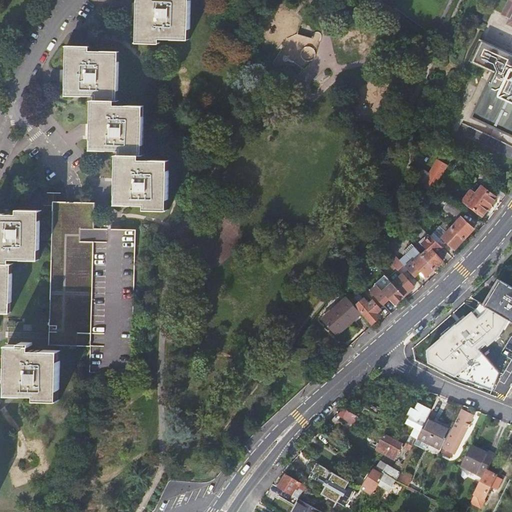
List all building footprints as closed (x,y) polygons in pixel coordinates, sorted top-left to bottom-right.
[(140,0),(140,42),(162,43),(162,38),(190,38),(190,0),(140,0)] [(511,136),(511,53),(475,37),(465,59),(488,70),(467,115),(511,136)] [(116,101),(119,101),(120,52),(92,51),(92,47),(70,46),(69,95),(98,96),(97,100),(96,100),(94,149),(122,150),(122,155),(120,154),(118,203),(147,204),(146,208),(168,209),(170,161),(141,160),(141,155),(143,155),(145,106),(116,105),(116,101)] [(437,160),(422,185),(430,190),(445,165),(437,160)] [(466,201),(482,214),(496,196),(482,186),(476,193),(473,191),(466,201)] [(90,372),(103,373),(132,373),(133,338),(134,306),(136,230),(108,229),(108,222),(101,222),(101,228),(95,228),(96,203),(55,201),(55,193),(43,192),(43,204),(54,205),(50,345),(91,346),(90,372)] [(456,215),(460,209),(449,202),(446,208),(456,215)] [(0,312),(9,313),(11,260),(38,261),(40,211),(20,210),(20,217),(0,215),(0,312)] [(461,216),(452,226),(464,238),(473,228),(461,216)] [(464,238),(452,226),(442,236),(455,248),(464,238)] [(429,248),(428,249),(422,255),(434,269),(443,261),(435,253),(441,246),(430,235),(423,243),(426,248),(428,247),(429,248)] [(434,269),(422,255),(411,244),(403,251),(407,255),(401,261),(415,276),(420,270),(426,276),(434,269)] [(490,255),(502,265),(511,256),(499,245),(490,255)] [(398,269),(404,264),(401,261),(394,254),(389,259),(398,269)] [(392,283),(404,295),(414,286),(403,273),(392,283)] [(395,303),(404,295),(392,283),(385,275),(369,289),(383,304),(390,297),(395,303)] [(511,286),(501,280),(486,306),(511,321),(511,286)] [(356,306),(360,311),(362,310),(372,322),(380,316),(376,312),(380,309),(378,306),(381,303),(369,289),(369,288),(365,292),(373,301),(369,304),(364,298),(356,306)] [(349,298),(356,306),(364,298),(358,291),(349,298)] [(349,298),(347,297),(322,318),(336,334),(361,312),(360,311),(356,306),(349,298)] [(489,330),(490,330),(492,327),(499,331),(506,321),(480,305),(471,319),(478,324),(480,325),(489,330)] [(480,325),(478,324),(476,328),(487,334),(489,330),(480,325)] [(460,364),(476,337),(462,328),(457,337),(459,338),(448,356),(460,364)] [(9,343),(8,393),(37,394),(37,399),(60,400),(61,348),(31,348),(31,343),(9,343)] [(497,361),(489,374),(502,383),(510,369),(497,361)] [(366,403),(361,411),(383,423),(388,415),(366,403)] [(427,419),(431,410),(419,404),(416,412),(412,410),(409,416),(413,417),(410,424),(421,429),(427,419)] [(463,411),(462,410),(443,448),(455,454),(474,416),(466,413),(467,410),(464,409),(463,411)] [(355,424),(359,417),(348,411),(344,418),(355,424)] [(441,449),(450,431),(427,419),(418,438),(441,449)] [(405,442),(404,445),(385,435),(380,444),(377,449),(384,453),(396,459),(403,446),(411,450),(413,446),(405,442)] [(413,446),(415,442),(407,438),(405,442),(413,446)] [(487,472),(495,455),(488,452),(486,455),(471,448),(462,466),(484,477),(487,472)] [(400,473),(403,466),(396,463),(395,466),(392,465),(391,467),(389,466),(390,464),(386,462),(382,471),(384,472),(396,480),(400,473)] [(307,486),(316,491),(321,482),(327,486),(323,495),(337,503),(350,481),(339,475),(318,463),(313,472),(315,473),(317,474),(315,478),(313,477),(311,476),(305,485),(307,486)] [(375,469),(363,489),(385,503),(390,491),(379,484),(384,475),(375,469)] [(481,509),(493,486),(496,477),(497,477),(487,472),(484,477),(471,504),(481,509)] [(412,479),(400,473),(396,480),(408,486),(412,479)] [(305,485),(286,474),(278,487),(293,495),(296,489),(299,490),(300,489),(304,491),(307,486),(305,485)] [(501,480),(496,477),(493,486),(498,488),(501,480)] [(300,499),(304,491),(300,489),(299,490),(296,489),(293,495),(300,499)] [(321,511),(300,500),(293,511),(321,511)]
